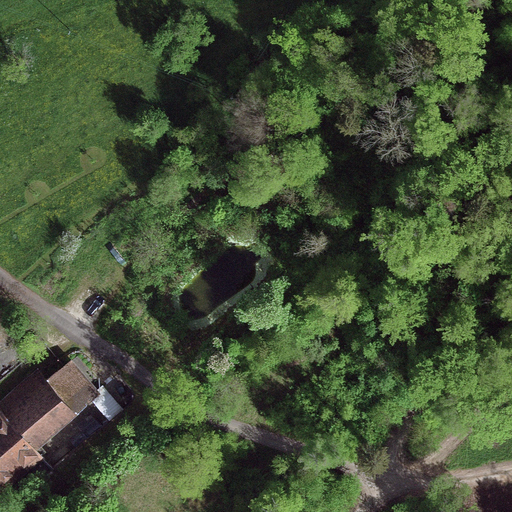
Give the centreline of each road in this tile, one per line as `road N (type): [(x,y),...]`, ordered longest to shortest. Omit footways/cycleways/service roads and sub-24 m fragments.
road 1 (track): [(511,200),(481,311),(455,362),(402,431),(390,477)]
road 2 (track): [(511,400),(459,434),(411,480)]
road 3 (track): [(390,477),(511,472)]
